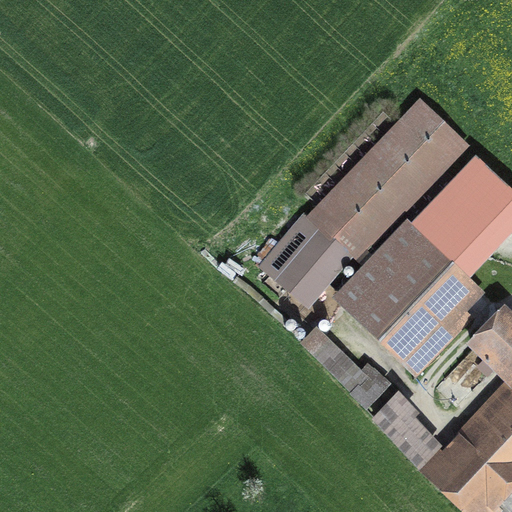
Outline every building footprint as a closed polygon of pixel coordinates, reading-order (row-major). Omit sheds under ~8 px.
[(417,106),(320,208),(365,251),(463,149),(417,106)] [(343,301),(383,339),(389,333),(423,365),(470,315),(462,307),(476,292),(465,281),(511,230),(511,195),(476,161),(343,301)] [(348,257),(304,221),(265,267),(309,303),(348,257)] [(511,325),(504,318),(473,350),(493,368),(499,362),(511,374),(511,393),(431,479),(465,511),(481,511),(511,480),(511,325)] [(313,333),(302,345),(312,355),(324,343),(313,333)] [(368,379),(353,394),(365,406),(380,391),(368,379)]
